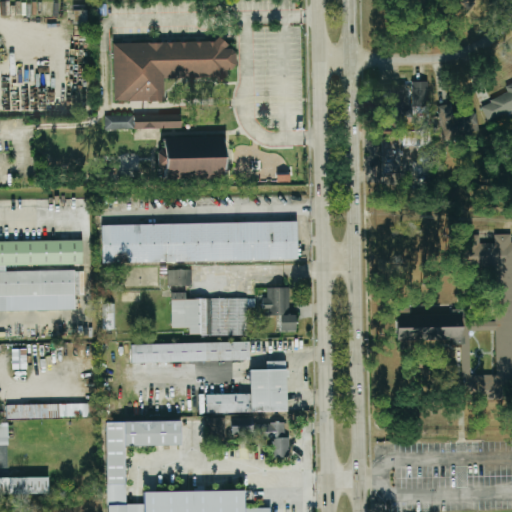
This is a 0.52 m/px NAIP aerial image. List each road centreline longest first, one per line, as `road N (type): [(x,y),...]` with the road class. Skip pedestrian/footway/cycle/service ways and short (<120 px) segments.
road 1 (secondary): [(358,511),(347,0)]
road 2 (secondary): [(313,0),(324,511)]
road 3 (residential): [(511,18),(476,50),(441,61),(316,59)]
road 4 (track): [(114,21),(106,25),(101,115),(18,133)]
